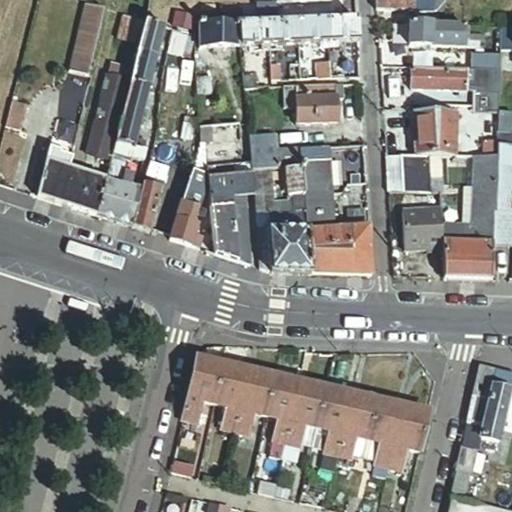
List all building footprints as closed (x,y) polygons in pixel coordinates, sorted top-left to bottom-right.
[(376,0),(377,12),(449,13),(449,0),(376,0)] [(72,68),(70,74),(89,79),(107,11),(88,5),(80,36),(77,49),(72,68)] [(330,44),(358,43),(357,22),(329,24),(330,44)] [(163,42),(165,30),(146,24),(138,55),(158,60),(163,42)] [(330,44),(329,24),(299,25),(300,45),(330,44)] [(300,45),(299,25),(269,26),(270,46),(300,45)] [(270,46),(269,26),(239,28),(241,48),(270,46)] [(241,48),(239,28),(200,30),(200,41),(202,49),(241,48)] [(466,29),(409,28),(408,48),(466,49),(466,29)] [(169,44),(172,32),(168,31),(165,30),(163,42),(169,44)] [(511,30),(502,31),(501,52),(511,52),(511,30)] [(70,48),(77,49),(80,36),(59,31),(44,87),(59,91),(70,48)] [(158,60),(138,55),(131,85),(151,90),(158,60)] [(318,81),(332,81),(330,59),(316,60),(318,81)] [(272,83),(282,83),(281,62),(271,62),(272,83)] [(111,67),(108,79),(128,84),(131,72),(111,67)] [(499,116),(500,72),(413,70),(412,92),(467,93),(466,115),(499,116)] [(197,78),(199,98),(213,96),(211,78),(197,78)] [(128,84),(108,79),(88,157),(109,161),(128,84)] [(151,90),(131,85),(115,145),(136,150),(151,90)] [(336,99),(343,99),(343,87),(284,90),(285,111),(298,111),(299,127),(337,125),(336,99)] [(12,104),(6,128),(19,132),(26,107),(12,104)] [(216,116),(217,127),(221,127),(236,125),(235,114),(216,116)] [(457,115),(414,114),(416,158),(441,158),(457,159),(457,115)] [(201,118),(202,129),(212,128),(217,127),(216,116),(201,118)] [(497,147),(511,147),(511,135),(506,135),(506,119),(499,119),(497,147)] [(214,145),(212,128),(202,129),(203,143),(204,146),(214,145)] [(303,169),(301,150),(277,151),(276,137),(249,139),(252,164),(252,173),(303,169)] [(136,150),(115,145),(113,157),(143,164),(146,153),(136,150)] [(511,147),(497,147),(497,159),(495,214),(511,214),(511,147)] [(349,227),(336,228),(331,149),(301,150),(303,169),(305,197),(307,213),(312,275),(373,278),(370,226),(367,226),(366,211),(349,212),(349,227)] [(61,153),(50,151),(38,200),(97,219),(106,181),(70,170),(73,160),(61,156),(61,153)] [(400,158),(387,158),(389,195),(402,195),(400,158)] [(416,158),(402,158),(405,195),(442,195),(441,158),(416,158)] [(495,214),(497,159),(468,159),(466,225),(443,225),(444,250),(445,281),(492,283),(493,249),(495,214)] [(111,161),(106,181),(97,219),(128,229),(132,230),(143,191),(137,190),(133,188),(135,177),(127,175),(129,166),(111,161)] [(194,173),(183,205),(171,242),(193,249),(200,228),(195,225),(199,211),(204,197),(202,164),(197,163),(194,173)] [(255,199),(252,173),(252,164),(244,165),(206,170),(207,177),(210,212),(247,208),(246,200),(255,199)] [(305,197),(303,169),(252,173),(255,199),(262,271),(266,273),(263,233),(269,233),(273,274),(312,275),(307,213),(293,214),(293,208),(283,208),(282,195),(275,196),(274,185),(288,184),(288,198),(305,197)] [(132,230),(150,236),(162,191),(144,187),(143,191),(132,230)] [(252,268),(247,208),(210,212),(214,256),(252,268)] [(443,225),(443,211),(405,211),(407,252),(444,250),(443,225)] [(511,249),(511,214),(495,214),(493,249),(511,249)] [(199,361),(185,422),(199,425),(203,406),(215,408),(225,367),(199,361)] [(250,373),(225,367),(215,408),(227,411),(223,431),(236,434),(250,373)] [(488,371),(474,368),(470,385),(484,389),(485,383),(488,371)] [(511,376),(488,371),(485,383),(511,387),(511,376)] [(277,380),(250,373),(236,434),(251,438),(255,418),(267,421),(277,380)] [(302,385),(277,380),(267,421),(279,424),(274,444),(288,447),(302,385)] [(328,391),(302,385),(288,447),(284,463),(297,466),(306,430),(318,433),(328,391)] [(484,389),(470,385),(455,449),(469,452),(472,440),(484,389)] [(492,446),(496,426),(504,429),(506,417),(499,416),(504,393),(484,389),(472,440),(492,446)] [(353,398),(328,391),(318,433),(330,436),(321,472),(335,476),(339,459),(353,398)] [(379,403),(353,398),(339,459),(352,462),(356,442),(370,445),(379,403)] [(404,409),(379,403),(370,445),(382,447),(377,467),(374,479),(387,482),(390,471),(404,409)] [(429,415),(404,409),(390,471),(402,474),(407,454),(420,457),(429,415)] [(356,442),(352,462),(377,467),(382,447),(370,445),(356,442)] [(469,452),(455,449),(449,473),(463,476),(469,452)] [(454,511),(463,476),(449,473),(440,511),(454,511)] [(276,499),(278,488),(263,485),(261,496),(276,499)]
